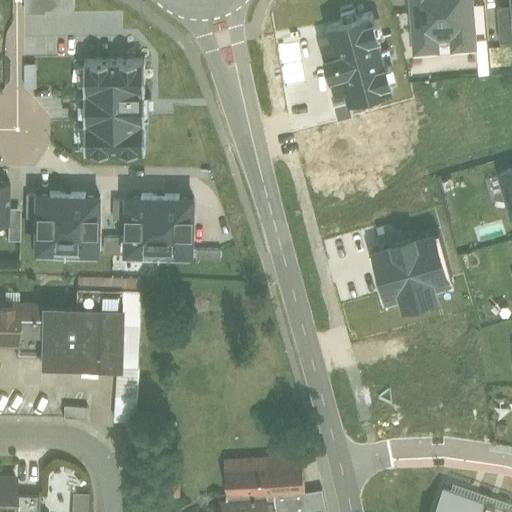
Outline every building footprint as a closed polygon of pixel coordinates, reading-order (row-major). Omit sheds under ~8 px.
[(26,0),(26,8),(76,8),(75,0),(26,0)] [(472,0),(410,0),(415,56),(477,51),(472,0)] [(392,83),(371,8),(332,19),(337,36),(326,39),(339,86),(350,83),(353,93),(392,83)] [(146,57),(88,59),(89,151),(148,150),(146,57)] [(77,145),(87,144),(86,122),(76,123),(77,145)] [(511,174),(498,179),(511,220),(511,174)] [(101,194),(31,194),(31,255),(101,256),(101,194)] [(194,196),(125,195),(124,257),(194,257),(194,196)] [(19,207),(5,207),(5,226),(5,240),(20,239),(19,207)] [(438,306),(433,291),(449,286),(435,239),(367,258),(381,306),(399,301),(403,316),(438,306)] [(73,272),(72,302),(120,303),(119,322),(138,322),(138,273),(73,272)] [(0,344),(11,345),(12,331),(12,299),(0,298),(0,344)] [(34,299),(12,299),(12,331),(33,332),(34,301),(34,299)] [(72,302),(34,301),(33,332),(33,362),(119,363),(119,322),(120,303),(72,302)] [(138,420),(138,322),(119,322),(119,363),(119,420),(138,420)] [(299,448),(222,455),(225,497),(262,494),(270,494),(302,491),(302,489),(299,448)] [(0,511),(9,511),(10,492),(11,471),(0,470),(0,511)] [(511,511),(511,505),(447,483),(437,511),(511,511)] [(302,491),(270,494),(271,511),(324,511),(318,486),(302,489),(302,491)] [(71,511),(88,511),(89,488),(72,488),(71,511)] [(10,492),(9,511),(31,511),(32,492),(10,492)] [(263,511),(262,494),(225,497),(214,498),(214,511),(263,511)]
